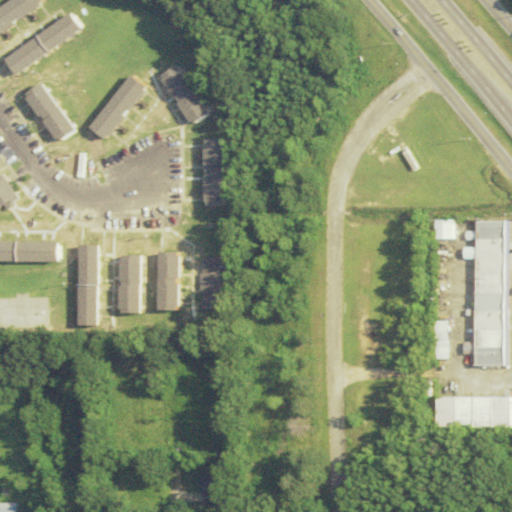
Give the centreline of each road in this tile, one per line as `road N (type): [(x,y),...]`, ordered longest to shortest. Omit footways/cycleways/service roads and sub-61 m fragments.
road 1 (residential): [(419,71),(348,135),(324,199),(333,511)]
road 2 (residential): [(360,0),(511,181)]
road 3 (primary): [(401,0),(511,131)]
road 4 (primary): [(511,94),(430,0)]
